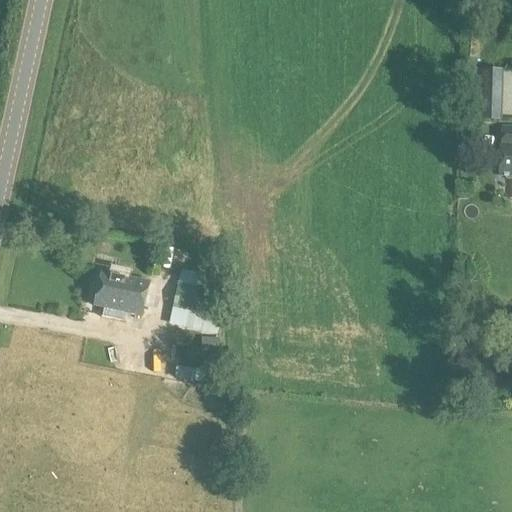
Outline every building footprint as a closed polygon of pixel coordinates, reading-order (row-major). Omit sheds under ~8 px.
[(471,37),(470,60),(480,61),(481,38),(471,37)] [(511,129),(503,129),(502,144),(501,144),(500,178),(511,178),(511,129)] [(104,274),(96,309),(106,311),(105,319),(125,324),(127,316),(143,320),(151,285),(104,274)] [(172,318),(191,323),(211,326),(212,317),(205,316),(209,297),(196,294),(199,283),(181,279),(172,318)] [(219,340),(207,339),(206,352),(218,353),(219,340)]
